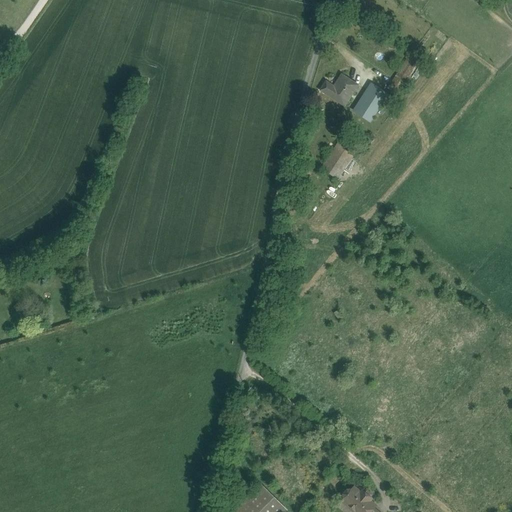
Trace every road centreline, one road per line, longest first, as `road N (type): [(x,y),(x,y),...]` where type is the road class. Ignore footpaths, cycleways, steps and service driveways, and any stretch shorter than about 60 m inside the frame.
road 1 (track): [(180,511),(224,470),(337,0)]
road 2 (track): [(300,511),(346,448),(248,364)]
